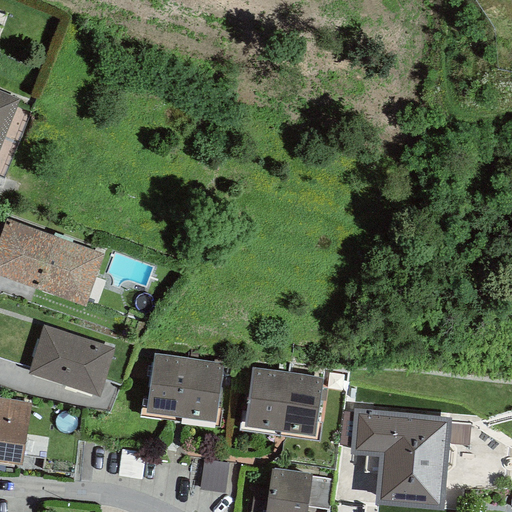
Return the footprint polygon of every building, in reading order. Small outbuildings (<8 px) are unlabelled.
[(0,147),(20,100),(0,91),(0,147)] [(104,253),(7,219),(0,236),(0,276),(85,307),(104,253)] [(114,348),(42,326),(27,374),(99,396),(114,348)] [(179,418),(187,358),(154,354),(145,413),(179,418)] [(187,358),(179,418),(214,423),(222,363),(187,358)] [(278,431),(287,372),(253,367),(245,426),(278,431)] [(287,372),(278,431),(313,436),(322,377),(287,372)] [(31,403),(0,398),(0,462),(21,466),(31,403)] [(451,418),(354,409),(353,413),(350,448),(350,455),(378,457),(374,506),(442,511),(451,418)] [(350,448),(353,413),(342,411),(339,445),(350,448)] [(228,464),(202,460),(198,490),(224,493),(228,464)] [(312,475),(271,469),(264,511),(306,511),(307,507),(311,477),(312,475)] [(333,480),(311,477),(307,507),(328,510),(333,480)]
